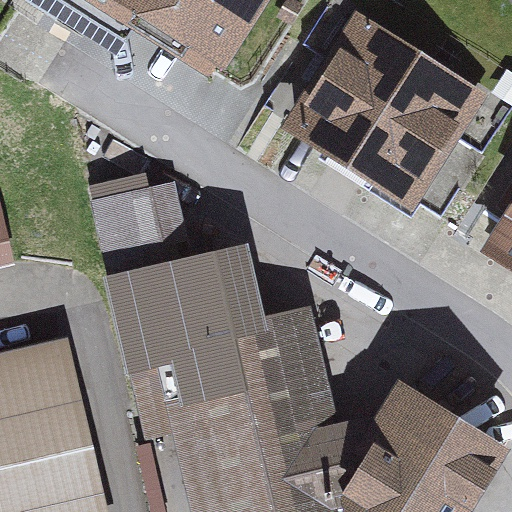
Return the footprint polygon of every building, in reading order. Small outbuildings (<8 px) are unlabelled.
[(260,0),(94,0),(105,6),(108,0),(122,0),(142,12),(134,24),(181,54),(188,42),(221,62),(260,0)] [(472,97),(361,27),(296,129),(407,199),(472,97)] [(511,187),(500,206),(511,214),(511,217),(490,252),(511,265),(511,187)] [(174,188),(97,206),(151,433),(192,425),(213,511),(283,511),(353,496),(369,469),(358,463),(373,438),(357,428),(318,437),(292,325),(255,333),(239,258),(193,268),(174,188)] [(0,511),(96,511),(59,351),(0,364),(0,511)] [(462,511),(497,455),(399,394),(373,438),(358,463),(369,469),(353,496),(356,511),(462,511)]
